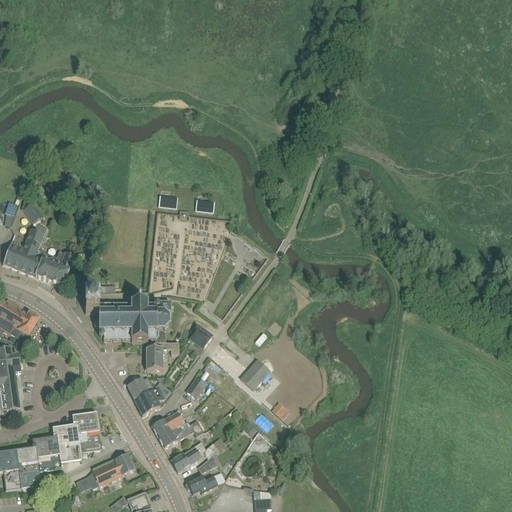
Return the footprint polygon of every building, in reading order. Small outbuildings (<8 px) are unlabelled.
[(77,185),(68,180),(63,187),(72,193),(77,185)] [(95,203),(100,194),(91,189),(86,197),(95,203)] [(177,201),(160,199),(159,209),(176,211),(177,201)] [(214,205),(197,203),(196,213),(213,215),(214,205)] [(45,218),(35,205),(24,213),(33,227),(45,218)] [(36,280),(36,279),(46,256),(38,253),(38,252),(43,238),(31,233),(25,248),(13,243),(8,257),(4,266),(3,266),(33,278),(36,280)] [(83,239),(80,246),(87,249),(90,242),(83,239)] [(61,289),(63,290),(66,280),(75,260),(65,256),(60,268),(54,266),(56,260),(46,256),(36,279),(37,280),(61,289)] [(90,295),(90,287),(90,284),(73,285),(72,294),(90,295)] [(100,308),(100,301),(85,302),(86,316),(99,316),(99,321),(95,321),(95,330),(99,333),(99,338),(101,340),(104,340),(104,344),(105,344),(105,343),(113,343),(113,344),(114,344),(114,342),(122,342),(122,344),(124,344),(124,342),(132,342),(132,345),(148,345),(148,343),(156,343),(156,347),(156,351),(147,351),(147,366),(146,366),(146,372),(147,372),(147,373),(157,373),(163,373),(162,353),(171,353),(171,358),(178,358),(179,356),(179,346),(166,346),(166,336),(165,334),(169,330),(171,330),(171,329),(170,328),(170,322),(171,322),(171,321),(171,306),(162,306),(162,304),(159,304),(159,305),(158,304),(157,304),(156,304),(155,305),(155,306),(155,307),(155,308),(148,308),(148,306),(147,306),(131,306),(131,308),(124,308),(124,307),(122,307),(122,308),(114,308),(114,307),(113,307),(113,308),(105,308),(105,307),(103,307),(103,308),(100,308)] [(39,322),(30,316),(29,318),(19,313),(21,310),(8,302),(6,305),(2,303),(0,307),(0,341),(4,335),(11,338),(12,336),(22,343),(24,341),(26,342),(29,338),(36,326),(37,326),(37,325),(38,323),(39,323),(39,322)] [(203,351),(213,338),(196,325),(193,336),(190,341),(203,351)] [(14,371),(21,370),(19,358),(18,357),(16,357),(15,357),(13,358),(13,357),(12,357),(12,355),(13,355),(12,354),(12,352),(10,352),(0,353),(0,415),(19,413),(20,412),(15,377),(16,377),(15,376),(14,371)] [(270,374),(258,363),(242,382),(253,392),(270,374)] [(134,403),(149,395),(152,393),(154,392),(153,389),(148,380),(143,383),(142,381),(127,389),(134,403)] [(206,387),(205,386),(197,380),(187,394),(195,400),(196,401),(206,387)] [(149,395),(134,403),(135,404),(135,403),(137,409),(143,418),(142,418),(143,419),(160,410),(160,409),(160,408),(160,407),(159,405),(166,402),(158,388),(154,392),(152,393),(149,395)] [(287,417),(287,413),(279,405),(271,413),(279,420),(281,417),(285,420),(287,417)] [(266,434),(274,425),(260,412),(256,416),(259,419),(255,423),(266,434)] [(184,426),(183,423),(178,415),(152,429),(164,451),(173,446),(194,435),(196,440),(204,436),(198,423),(190,427),(188,424),(184,426)] [(56,431),(57,438),(60,464),(81,461),(80,455),(102,452),(97,416),(76,419),(76,426),(73,426),(74,429),(56,431)] [(246,432),(252,438),(257,433),(251,426),(246,432)] [(37,449),(40,472),(61,469),(60,464),(57,438),(53,438),(54,440),(36,443),(36,449),(37,449)] [(171,464),(178,476),(187,470),(202,461),(201,460),(204,458),(208,462),(212,459),(216,456),(221,451),(215,445),(213,447),(212,446),(205,453),(205,452),(201,445),(184,456),(171,464)] [(0,455),(0,476),(3,476),(4,477),(6,494),(22,492),(22,490),(34,489),(33,483),(36,483),(37,488),(41,487),(40,479),(40,472),(37,449),(36,449),(33,449),(33,452),(0,455)] [(93,474),(96,482),(100,489),(135,473),(128,458),(93,474)] [(217,468),(212,459),(208,462),(208,463),(198,471),(201,476),(217,468)] [(193,496),(192,496),(193,497),(201,494),(202,496),(218,489),(213,478),(204,482),(202,478),(196,481),(187,485),(188,486),(187,486),(186,488),(188,492),(190,492),(191,492),(191,493),(192,493),(193,496)] [(283,484),(281,489),(279,488),(277,494),(282,496),(285,491),(284,491),(286,486),(283,484)] [(143,511),(144,511),(152,509),(146,495),(127,502),(128,506),(130,511),(134,511),(135,511),(143,511)] [(124,509),(128,506),(124,499),(119,502),(124,509)] [(267,511),(271,511),(270,502),(254,503),(254,511),(267,511)]
